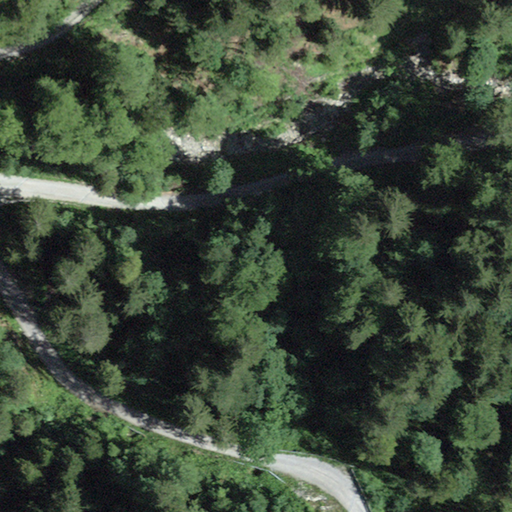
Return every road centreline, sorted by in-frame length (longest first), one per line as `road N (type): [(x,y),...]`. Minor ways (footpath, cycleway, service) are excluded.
road 1 (track): [(511,127),(205,197),(0,181)]
road 2 (track): [(0,285),(110,404),(302,471),(362,511)]
